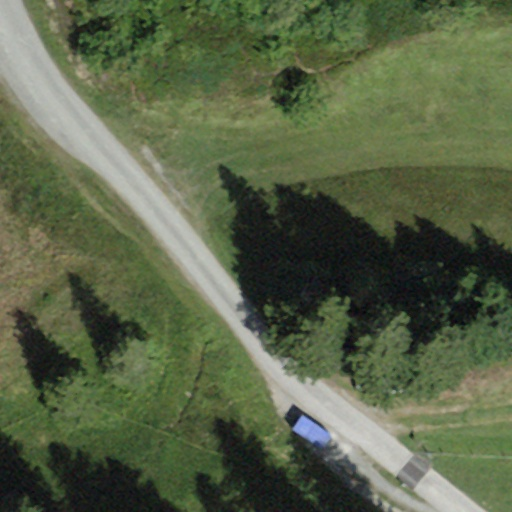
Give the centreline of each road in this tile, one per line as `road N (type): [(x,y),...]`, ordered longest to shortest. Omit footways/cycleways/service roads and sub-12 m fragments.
road 1 (track): [(462,511),(352,423),(269,338),(16,35),(5,0)]
road 2 (track): [(352,423),(511,412)]
